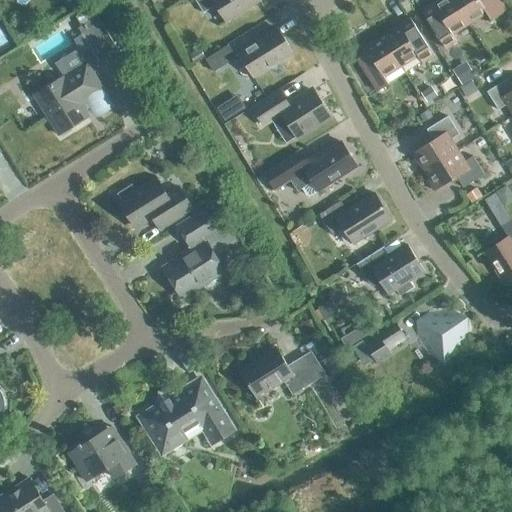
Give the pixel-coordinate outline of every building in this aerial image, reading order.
[(226,22),(260,0),(195,0),(203,12),(215,5),(226,22)] [(452,34),(469,23),(454,0),(438,0),(433,4),(432,2),(421,9),(445,48),(457,41),(452,34)] [(454,0),(469,23),(486,13),(490,20),(502,12),(493,0),(454,0)] [(76,16),(81,25),(78,27),(99,61),(118,49),(91,7),(76,16)] [(422,62),(434,55),(409,16),(399,23),(400,25),(382,36),(401,66),(418,55),(422,62)] [(253,77),(293,52),(278,28),(238,53),(253,77)] [(384,77),(401,66),(382,36),(365,47),(364,45),(353,52),(377,90),(389,83),(384,77)] [(214,71),(236,57),(228,44),(206,59),(214,71)] [(112,105),(102,89),(86,64),(64,78),(63,77),(36,94),(60,133),(88,116),(82,108),(90,103),(96,114),(112,105)] [(511,113),(511,83),(508,78),(487,91),(498,109),(506,104),(511,113)] [(297,137),(330,116),(313,90),(288,105),(280,92),(254,109),(263,123),(281,112),(297,137)] [(423,172),(458,150),(451,139),(459,134),(448,115),(427,129),(433,139),(411,153),(423,172)] [(318,190),(357,166),(341,141),(319,155),(318,153),(306,160),(300,150),(264,173),(275,189),(290,179),(297,191),(302,187),(307,194),(311,195),(318,190)] [(458,150),(423,172),(435,190),(457,177),(463,187),(484,174),(473,155),(465,161),(458,150)] [(139,227),(152,219),(159,230),(193,209),(179,186),(167,194),(156,178),(136,190),(132,183),(117,193),(139,227)] [(354,243),(391,220),(373,192),(346,209),(340,200),(319,214),(331,232),(343,225),(354,243)] [(492,209),(502,203),(495,193),(486,199),(492,209)] [(218,212),(209,218),(204,210),(178,225),(193,250),(163,268),(182,296),(202,284),(204,285),(211,280),(211,278),(224,270),(214,254),(236,241),(218,212)] [(511,219),(501,226),(507,236),(484,251),(506,285),(511,280),(511,219)] [(389,294),(396,289),(400,295),(413,287),(410,281),(424,272),(406,244),(385,257),(379,248),(346,269),(352,278),(364,270),(365,273),(373,268),(389,294)] [(326,319),(336,313),(329,301),(319,307),(326,319)] [(456,353),(467,332),(453,311),(429,312),(417,335),(431,355),(456,353)] [(375,330),(379,336),(364,345),(376,364),(391,355),(388,351),(407,339),(395,319),(375,330)] [(311,351),(303,356),(288,365),(276,346),(262,354),(263,356),(240,370),(257,397),(284,381),(292,394),(325,374),(311,351)] [(213,443),(235,429),(202,377),(169,397),(166,392),(157,398),(160,403),(139,416),(151,435),(154,433),(166,451),(170,449),(173,449),(183,443),(184,440),(203,428),(213,443)] [(114,477),(136,463),(112,426),(81,445),(80,443),(76,445),(78,447),(69,453),(86,480),(108,467),(114,477)] [(159,483),(150,470),(140,477),(144,482),(141,484),(146,492),(159,483)] [(44,511),(48,510),(49,511),(64,511),(53,494),(43,500),(30,480),(9,493),(7,490),(0,494),(0,511),(44,511)]
